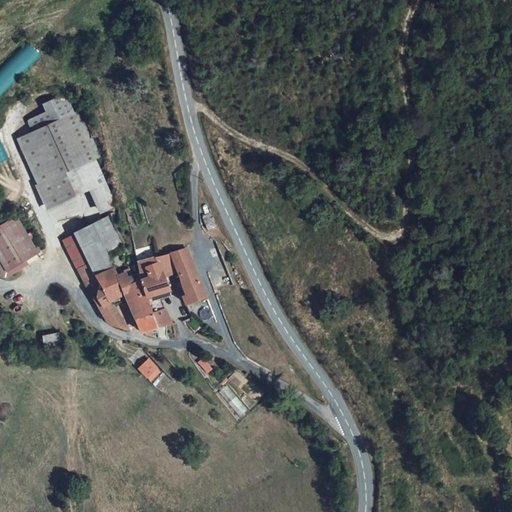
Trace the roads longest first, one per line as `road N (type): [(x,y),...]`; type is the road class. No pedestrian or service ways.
road 1 (track): [(189,106),(306,168),(364,225),(385,237),(399,234),(412,180),(403,48),(417,0)]
road 2 (secondary): [(348,422),(254,270),(204,158),(167,0)]
road 3 (unclassified): [(348,422),(237,357),(97,324),(70,289),(54,282),(0,288)]
